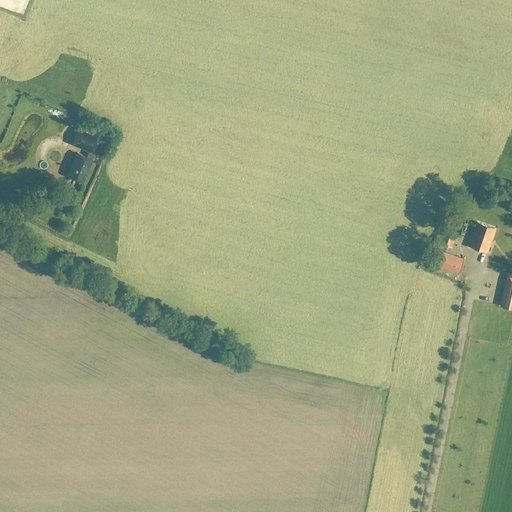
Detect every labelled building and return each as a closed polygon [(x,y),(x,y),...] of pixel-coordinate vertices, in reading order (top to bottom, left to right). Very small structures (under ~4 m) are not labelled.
[(100,139),(78,130),(72,144),(94,153),(100,139)] [(92,160),(77,154),(68,176),(83,182),(92,160)] [(495,229),(476,223),(468,247),(487,253),(495,229)] [(451,249),(457,235),(440,228),(434,241),(451,249)] [(457,274),(463,260),(441,252),(436,267),(457,274)] [(487,273),(476,303),(486,306),(496,276),(487,273)] [(511,283),(507,282),(502,307),(511,309),(511,283)]
